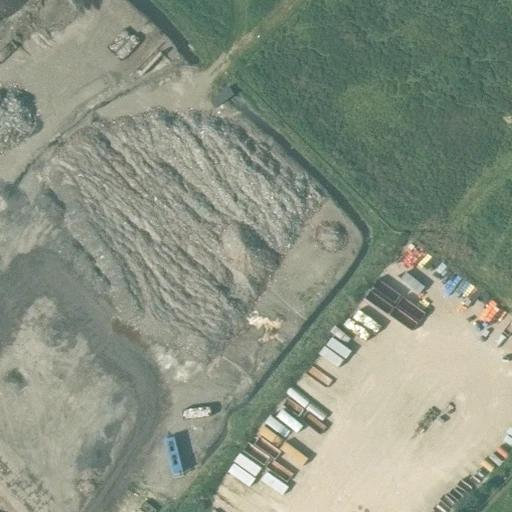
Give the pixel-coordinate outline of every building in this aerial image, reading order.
[(199,105),(182,123),(197,137),(214,119),(199,105)] [(218,159),(235,176),(252,158),(235,141),(218,159)] [(268,185),(252,208),(264,216),(259,224),(278,237),(313,188),(273,160),(259,180),(268,185)] [(242,307),(235,314),(275,351),(290,335),(268,315),(260,323),(242,307)] [(215,370),(236,387),(255,363),(234,347),(215,370)]
